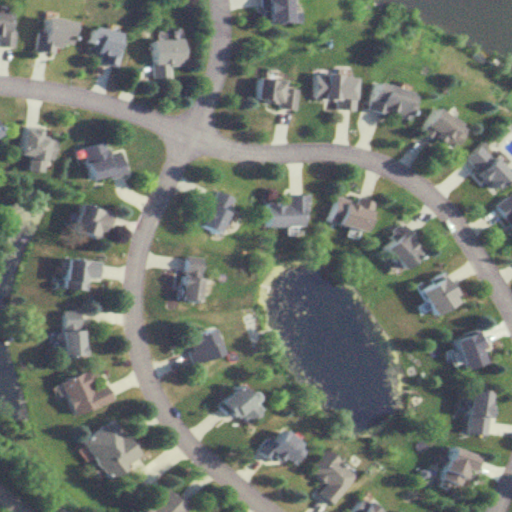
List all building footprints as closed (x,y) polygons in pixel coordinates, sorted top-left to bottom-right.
[(286,0),(256,0),(257,23),(287,22),(286,0)] [(48,52),(50,44),(66,46),(69,21),(37,17),(33,51),(48,52)] [(113,65),(118,33),(88,27),(83,52),(96,54),(94,62),(113,65)] [(179,64),(178,38),(146,39),(147,78),(166,78),(166,64),(179,64)] [(348,107),(351,77),(309,74),(307,104),(348,107)] [(278,80),(252,77),(249,104),(289,108),(291,88),(278,86),(278,80)] [(401,122),(411,95),(371,81),(361,108),(401,122)] [(429,106),(413,130),(444,150),(460,126),(429,106)] [(48,159),(51,138),(35,136),(36,129),(18,127),(15,154),(25,155),(23,169),(39,171),(40,158),(48,159)] [(117,152),(103,156),(100,141),(77,147),(86,181),(122,171),(117,152)] [(505,173),(476,141),(458,157),(488,189),(505,173)] [(213,232),(228,196),(210,188),(195,224),(213,232)] [(322,221),(360,230),(367,201),(330,191),(322,221)] [(263,225),(303,225),(302,193),(282,193),(282,202),(262,203),(263,225)] [(501,195),(489,203),(511,235),(511,197),(506,202),(501,195)] [(107,211),(77,201),(68,229),(98,239),(107,211)] [(420,249),(398,223),(375,242),(397,268),(420,249)] [(197,256),(178,255),(176,299),(195,300),(197,256)] [(82,288),(82,277),(95,277),(95,258),(60,258),(60,288),(82,288)] [(453,298),(438,273),(414,288),(429,313),(453,298)] [(57,309),(58,355),(78,354),(77,308),(57,309)] [(179,335),(186,362),(217,353),(210,327),(179,335)] [(458,368),(482,361),(473,329),(448,336),(458,368)] [(56,380),(70,414),(108,399),(101,382),(90,386),(83,369),(56,380)] [(212,403),(227,419),(234,413),(243,423),(259,409),(251,401),(253,399),(237,381),(212,403)] [(484,389),(464,388),(462,432),(482,433),(484,389)] [(136,455),(110,417),(79,439),(105,477),(136,455)] [(259,446),(285,468),(303,446),(277,425),(259,446)] [(434,483),(444,486),(446,481),(455,484),(461,467),(468,470),(474,454),(448,444),(434,483)] [(352,473),(322,447),(304,468),(320,483),(313,491),(326,502),(352,473)] [(189,511),(161,486),(137,511),(189,511)] [(379,511),(360,494),(343,511),(379,511)]
